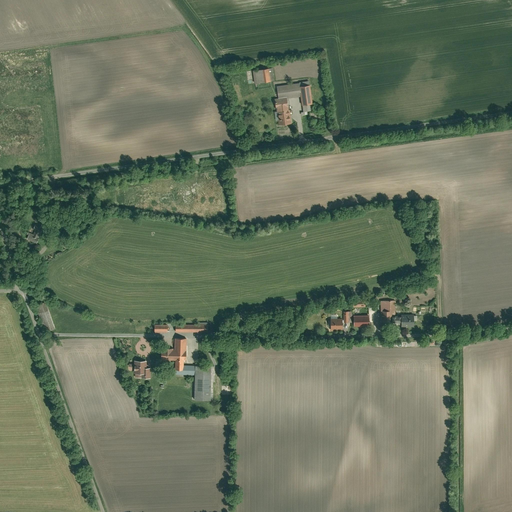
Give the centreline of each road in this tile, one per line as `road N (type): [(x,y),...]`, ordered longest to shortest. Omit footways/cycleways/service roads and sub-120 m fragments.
road 1 (residential): [(511,111),(0,184)]
road 2 (residential): [(511,325),(460,335),(253,329),(40,339)]
road 3 (residential): [(40,339),(102,511)]
